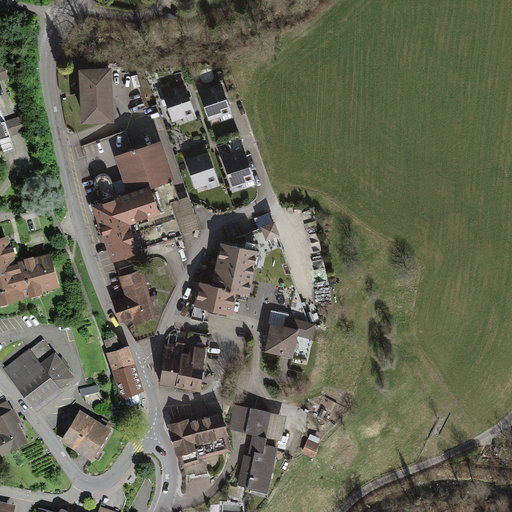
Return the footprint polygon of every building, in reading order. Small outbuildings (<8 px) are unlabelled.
[(111,64),(79,66),(82,119),(114,117),(111,64)] [(233,115),(222,84),(201,91),(211,122),(233,115)] [(196,116),(186,85),(164,92),(175,123),(196,116)] [(0,136),(9,133),(5,120),(3,120),(0,112),(0,136)] [(20,115),(5,120),(9,133),(10,135),(25,130),(20,115)] [(160,138),(117,154),(129,189),(149,182),(150,185),(174,176),(160,138)] [(219,183),(208,152),(187,159),(198,190),(219,183)] [(255,183),(245,152),(223,159),(234,190),(255,183)] [(129,189),(92,203),(107,244),(112,258),(139,248),(129,219),(158,209),(150,185),(149,182),(129,189)] [(195,206),(178,209),(183,237),(200,234),(195,206)] [(273,213),(258,217),(266,245),(280,241),(273,213)] [(8,236),(0,238),(0,304),(25,298),(24,294),(29,293),(31,298),(44,295),(43,291),(59,287),(50,253),(33,258),(33,255),(23,258),(24,262),(16,264),(8,236)] [(259,250),(221,243),(217,266),(214,285),(197,281),(195,290),(192,308),(233,316),(237,293),(250,296),(259,250)] [(143,270),(121,276),(127,296),(112,300),(115,311),(118,321),(134,317),(135,324),(156,318),(153,306),(147,283),(143,270)] [(284,324),(271,321),(265,348),(294,355),(298,335),(314,338),(318,321),(286,315),(284,324)] [(122,394),(143,388),(129,342),(121,345),(118,334),(107,338),(111,350),(108,350),(122,394)] [(41,339),(3,368),(34,407),(72,378),(41,339)] [(175,347),(166,346),(159,386),(199,393),(207,349),(191,346),(190,353),(183,352),(185,344),(176,342),(175,347)] [(100,388),(83,388),(83,398),(100,397),(100,388)] [(4,400),(0,401),(0,453),(25,440),(15,421),(18,419),(11,406),(9,407),(4,400)] [(288,417),(234,405),(229,429),(254,435),(267,437),(283,441),(288,417)] [(109,429),(79,409),(60,439),(90,458),(109,429)] [(185,417),(164,423),(173,454),(175,454),(179,467),(200,461),(199,457),(228,449),(217,411),(186,420),(185,417)] [(265,445),(267,437),(254,435),(249,457),(245,456),(239,486),(268,492),(278,448),(265,445)] [(319,444),(309,440),(303,453),(313,457),(319,444)] [(12,511),(14,504),(0,500),(0,511),(12,511)]
